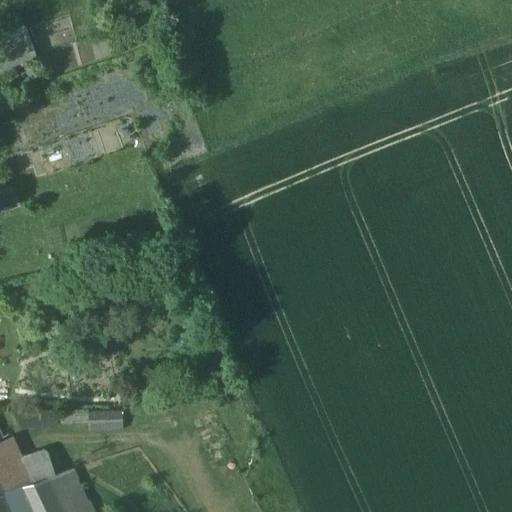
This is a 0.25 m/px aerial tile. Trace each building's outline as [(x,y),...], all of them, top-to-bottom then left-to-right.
[(23,26),(0,34),(0,67),(2,72),(36,59),(23,26)] [(0,209),(17,206),(13,186),(0,189),(0,209)] [(214,407),(189,418),(210,465),(235,454),(214,407)] [(122,410),(88,412),(89,430),(123,428),(122,410)] [(0,441),(0,484),(3,492),(31,482),(12,436),(0,441)] [(31,482),(3,492),(12,511),(81,511),(79,507),(86,503),(70,469),(31,482)] [(12,511),(3,492),(0,492),(0,511),(12,511)] [(94,511),(90,501),(86,503),(79,507),(81,511),(94,511)]
